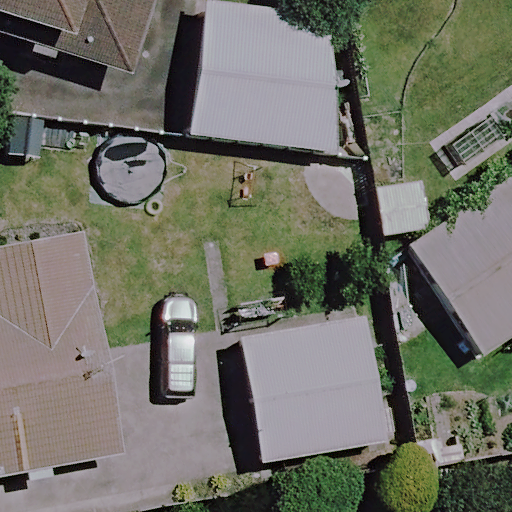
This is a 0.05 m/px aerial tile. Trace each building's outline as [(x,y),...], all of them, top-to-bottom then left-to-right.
[(0,0),(0,44),(104,75),(126,0),(0,0)] [(327,13),(175,3),(166,138),(318,149),(327,13)] [(511,188),(500,171),(389,249),(467,362),(511,330),(511,188)] [(0,473),(107,451),(61,235),(0,248),(0,473)] [(240,466),(375,443),(354,320),(219,343),(240,466)]
